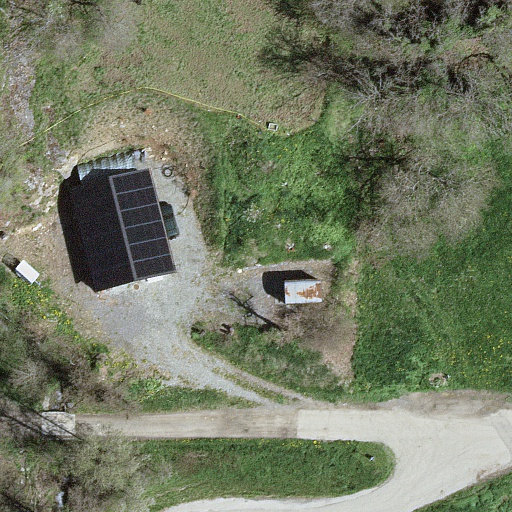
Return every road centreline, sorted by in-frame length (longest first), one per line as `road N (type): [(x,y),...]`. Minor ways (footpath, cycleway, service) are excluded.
road 1 (track): [(459,456),(408,428),(0,425)]
road 2 (unclassified): [(511,430),(405,496),(353,511)]
